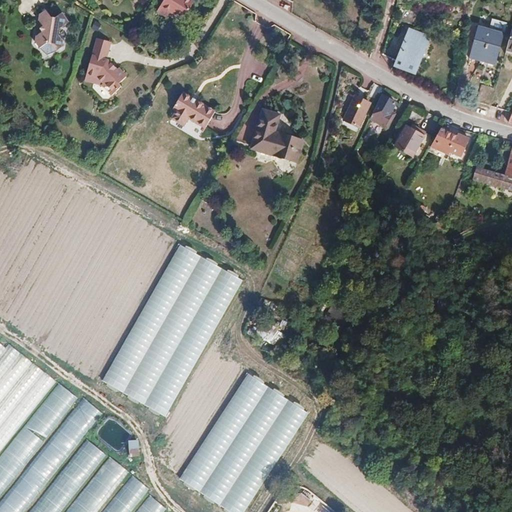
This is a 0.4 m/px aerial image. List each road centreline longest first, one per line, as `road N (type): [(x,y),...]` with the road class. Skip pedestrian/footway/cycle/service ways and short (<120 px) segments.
road 1 (residential): [(247,0),(429,106),(511,135)]
road 2 (track): [(0,150),(27,146),(53,154),(258,278)]
road 3 (track): [(0,332),(143,434),(151,479),(187,511)]
